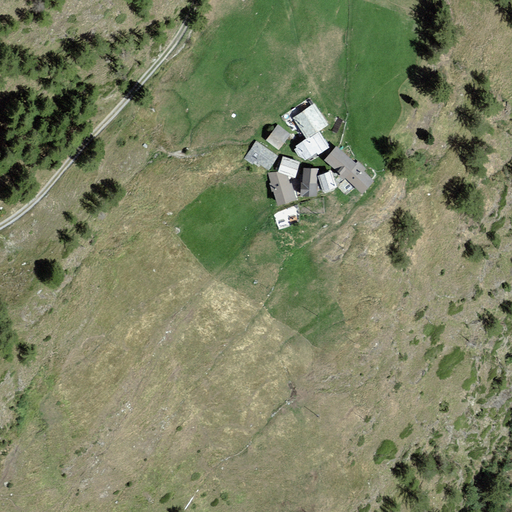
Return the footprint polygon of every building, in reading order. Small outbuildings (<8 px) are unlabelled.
[(326,125),(314,106),(295,118),(307,136),(326,125)] [(289,133),(278,126),(268,140),(279,148),(289,133)] [(327,147),(319,133),(298,146),(305,158),(317,151),(318,153),(327,147)] [(277,156),(255,143),(246,158),(254,163),(256,160),(269,168),(277,156)] [(355,165),(336,148),(325,159),(362,192),(372,181),(361,171),(364,168),(357,162),(355,165)] [(298,162),(283,157),(279,171),(278,173),(269,174),(278,203),(295,198),(286,173),(294,176),(298,162)] [(317,169),(304,169),(303,194),(315,195),(317,169)] [(335,186),(330,172),(319,176),(324,190),(335,186)]
